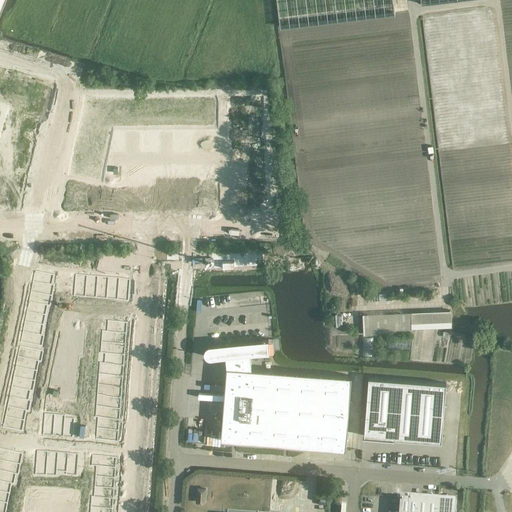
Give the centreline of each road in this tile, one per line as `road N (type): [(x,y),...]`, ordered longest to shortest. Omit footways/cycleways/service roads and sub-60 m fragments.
road 1 (residential): [(33,222),(229,219)]
road 2 (residential): [(0,396),(33,222)]
road 3 (unclassified): [(355,472),(184,461)]
road 4 (unclassified): [(184,461),(174,449),(185,309)]
road 5 (residential): [(67,79),(33,222)]
road 6 (unclassified): [(494,485),(355,472)]
road 7 (residential): [(0,439),(135,451)]
